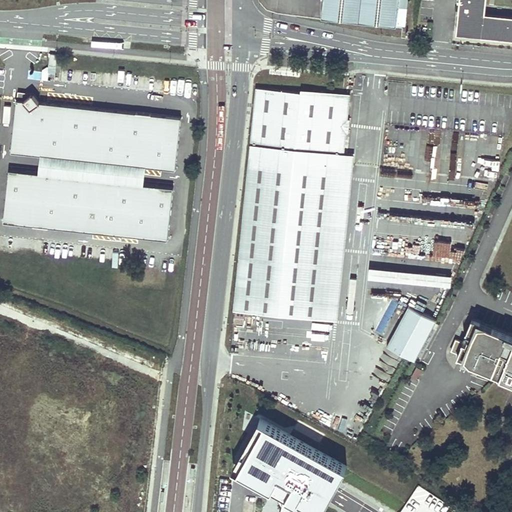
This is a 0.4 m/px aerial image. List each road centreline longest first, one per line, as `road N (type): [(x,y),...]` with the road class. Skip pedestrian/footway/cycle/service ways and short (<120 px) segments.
road 1 (secondary): [(197,511),(241,45)]
road 2 (secondary): [(18,21),(71,11),(201,21),(240,11)]
road 3 (secondary): [(18,21),(241,45)]
road 4 (unknown): [(2,153),(184,170)]
road 5 (residential): [(376,55),(240,11)]
road 6 (residential): [(511,66),(376,55)]
road 7 (residential): [(241,45),(376,55)]
